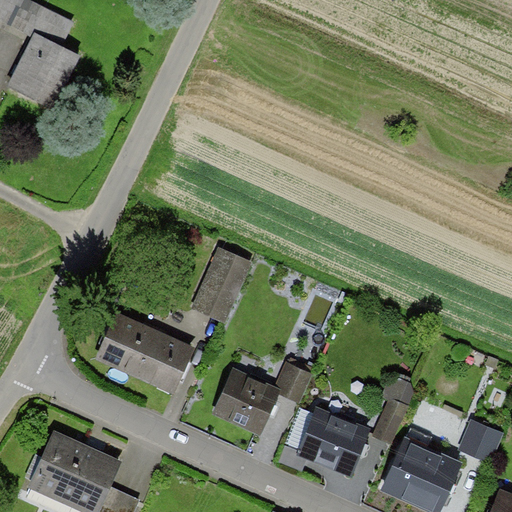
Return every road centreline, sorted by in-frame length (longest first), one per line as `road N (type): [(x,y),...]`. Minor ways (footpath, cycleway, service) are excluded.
road 1 (residential): [(208,0),(25,363)]
road 2 (residential): [(345,511),(25,363)]
